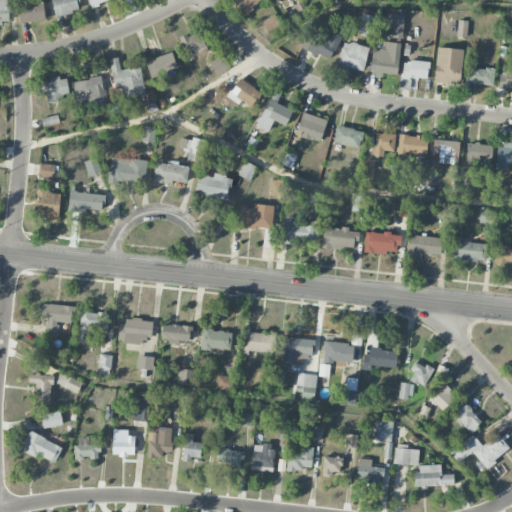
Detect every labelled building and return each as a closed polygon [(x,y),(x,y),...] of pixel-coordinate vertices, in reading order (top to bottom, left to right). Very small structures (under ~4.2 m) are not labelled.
[(0,0),(0,23),(9,23),(7,0),(0,0)] [(51,0),(55,17),(81,11),(78,0),(51,0)] [(234,0),(233,1),(245,14),(261,0),(234,0)] [(20,23),(45,20),(43,3),(18,5),(20,23)] [(268,32),(280,25),(275,14),(262,22),(268,32)] [(375,17),(364,14),(358,35),(370,38),(375,17)] [(387,28),(393,28),(392,38),(403,38),(404,15),(387,15),(387,28)] [(468,21),(458,20),(456,36),(466,37),(468,21)] [(316,28),(306,49),(330,61),(340,40),(316,28)] [(179,39),(189,60),(208,52),(199,31),(179,39)] [(364,71),(368,47),(342,42),(337,66),(364,71)] [(399,43),(383,42),(382,49),(372,48),(371,74),(398,75),(399,43)] [(461,83),(462,49),(436,48),(436,82),(461,83)] [(150,77),(177,69),(172,53),(145,61),(150,77)] [(229,68),(220,53),(208,61),(216,76),(229,68)] [(141,67),(120,70),(118,58),(110,59),(114,89),(122,88),(124,98),(145,95),(141,67)] [(429,63),(404,60),(402,77),(427,80),(429,63)] [(475,68),(475,63),(466,63),(465,84),(493,85),(494,69),(475,68)] [(511,88),(511,72),(499,72),(498,88),(511,88)] [(66,76),(44,80),(47,101),(69,98),(66,76)] [(73,81),(76,108),(106,104),(103,77),(73,81)] [(214,101),(234,110),(239,100),(253,106),(261,90),(238,80),(233,90),(221,85),(214,101)] [(257,127),(268,133),(273,121),(285,126),(293,110),(276,103),(282,91),(275,88),(257,127)] [(320,142),(327,120),(303,112),(295,133),(320,142)] [(43,126),(59,123),(57,116),(41,119),(43,126)] [(156,127),(143,126),(142,142),(155,143),(156,127)] [(333,143),(360,148),(363,131),(336,126),(333,143)] [(383,157),(384,151),(393,152),(395,134),(375,133),(373,156),(383,157)] [(398,154),(426,155),(427,137),(398,135),(398,154)] [(187,158),(201,161),(205,140),(192,138),(192,140),(181,138),(179,149),(189,151),(187,158)] [(459,141),(432,140),(432,163),(458,164),(459,141)] [(508,164),(511,164),(511,142),(499,142),(496,169),(507,170),(508,164)] [(490,165),(491,145),(467,143),(465,164),(490,165)] [(293,168),(297,156),(286,152),(282,164),(293,168)] [(100,173),(95,158),(84,162),(89,177),(100,173)] [(145,183),(146,160),(110,158),(109,182),(145,183)] [(364,182),(373,182),(374,160),(364,160),(364,182)] [(186,185),(188,167),(175,165),(175,164),(156,162),(153,180),(186,185)] [(249,181),(256,167),(245,162),(238,176),(249,181)] [(54,179),(55,165),(39,164),(38,178),(54,179)] [(231,178),(213,174),(213,177),(198,174),(194,194),(226,200),(231,178)] [(282,197),(283,181),(270,180),(269,195),(282,197)] [(60,193),(47,193),(47,187),(37,187),(36,218),(59,218),(60,193)] [(68,210),(103,212),(104,194),(69,192),(68,210)] [(322,208),(323,192),(309,192),(308,208),(322,208)] [(407,200),(394,200),(394,216),(406,216),(407,200)] [(274,206),(253,204),(253,207),(238,206),(236,227),(272,230),(274,206)] [(316,242),(315,223),(283,225),(284,244),(316,242)] [(322,248),(356,250),(357,232),(349,231),(349,228),(323,227),(322,248)] [(399,252),(399,234),(365,232),(364,253),(387,254),(387,252),(399,252)] [(440,256),(441,237),(408,236),(408,254),(440,256)] [(451,260),(485,262),(486,242),(452,240),(451,260)] [(511,264),(511,247),(496,246),(495,263),(511,264)] [(45,334),(57,335),(58,322),(72,323),(73,307),(43,304),(42,320),(46,320),(45,334)] [(93,344),(94,329),(108,330),(108,312),(80,311),(79,343),(93,344)] [(119,320),(118,343),(140,344),(140,339),(151,339),(152,321),(119,320)] [(161,341),(179,343),(179,341),(190,342),(191,327),(163,324),(161,341)] [(231,331),(202,330),(201,349),(230,350),(231,331)] [(242,352),(273,353),(274,334),(243,333),(242,352)] [(301,364),(301,359),(311,359),(312,339),(283,338),(283,363),(301,364)] [(354,344),(324,341),(322,361),(352,364),(354,344)] [(370,354),(363,354),(363,368),(395,369),(396,350),(370,349),(370,354)] [(110,375),(111,355),(99,355),(98,374),(110,375)] [(153,370),(153,357),(137,356),(136,369),(153,370)] [(410,370),(413,372),(409,381),(424,387),(432,369),(414,361),(410,370)] [(193,371),(180,368),(177,384),(190,387),(193,371)] [(55,384),(78,393),(82,382),(59,373),(55,384)] [(50,404),(51,375),(29,374),(29,383),(35,383),(35,404),(50,404)] [(301,399),(315,400),(316,374),(297,374),(297,386),(301,387),(301,399)] [(232,392),(234,377),(217,375),(215,390),(232,392)] [(413,385),(401,382),(398,396),(411,398),(413,385)] [(443,411),(456,396),(442,384),(429,399),(443,411)] [(469,434),(482,423),(462,401),(450,412),(469,434)] [(40,415),(44,429),(63,424),(59,410),(40,415)] [(253,413),(242,413),(241,426),(252,426),(253,413)] [(392,422),(372,421),(372,441),(392,441),(392,422)] [(322,427),(311,426),(310,439),(321,440),(322,427)] [(148,432),(147,458),(162,458),(162,452),(170,452),(171,429),(158,428),(158,432),(148,432)] [(135,431),(113,430),(112,456),(134,456),(135,431)] [(55,463),(62,447),(29,431),(20,450),(35,457),(36,454),(55,463)] [(182,461),(192,462),(192,458),(201,458),(201,443),(192,443),(193,434),(183,434),(182,461)] [(356,448),(357,435),(345,434),(345,447),(356,448)] [(472,434),(450,452),(458,463),(472,452),(479,461),(475,465),(480,472),(509,449),(497,434),(481,446),(472,434)] [(75,459),(100,458),(99,444),(89,444),(88,437),(75,438),(75,459)] [(252,467),(272,467),(273,445),(253,444),(252,467)] [(287,452),(286,469),(311,470),(312,447),(299,447),(299,453),(287,452)] [(418,449),(394,448),(394,465),(417,465),(418,449)] [(243,450),(217,449),(217,464),(242,465),(243,450)] [(342,458),(323,457),(322,474),(341,474),(342,458)] [(382,468),(371,467),(371,459),(358,458),(357,480),(381,481),(382,468)] [(439,465),(414,465),(415,487),(453,486),(453,474),(440,475),(439,465)]
